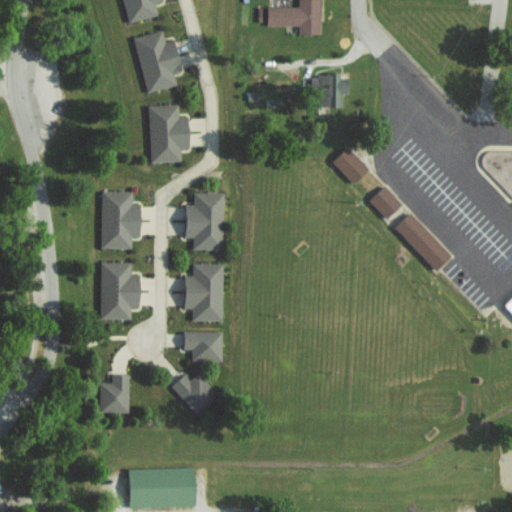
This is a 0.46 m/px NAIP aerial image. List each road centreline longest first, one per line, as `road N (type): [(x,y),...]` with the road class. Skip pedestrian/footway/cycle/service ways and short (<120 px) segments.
road 1 (residential): [(0,426),(36,377),(52,334),(39,159),(13,70),(16,0)]
road 2 (residential): [(183,0),(206,84),(212,149),(163,198),(160,314),(146,340)]
road 3 (residential): [(480,130),(495,0)]
